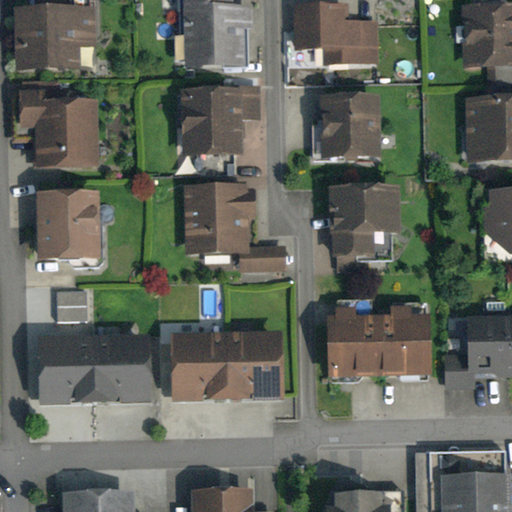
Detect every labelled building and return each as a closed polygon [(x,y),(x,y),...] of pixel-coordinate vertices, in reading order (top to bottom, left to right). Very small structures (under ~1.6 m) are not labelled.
[(185,0),(186,5),(183,5),(185,65),(255,64),(253,3),(235,4),(234,0),(185,0)] [(381,17),(350,18),(349,0),(300,0),(303,39),(304,65),(352,63),(352,62),(383,61),(381,17)] [(511,15),(468,17),(470,69),(511,67),(511,15)] [(80,19),(21,20),(22,74),(81,72),(80,19)] [(240,84),(178,85),(179,165),(241,164),(240,84)] [(34,92),(35,171),(98,170),(97,91),(34,92)] [(375,106),(321,108),(323,165),(377,163),(375,106)] [(511,109),(468,111),(470,167),(511,165),(511,109)] [(242,196),(192,197),(193,255),(243,254),(242,196)] [(389,198),(338,200),(340,260),(369,259),(368,237),(390,236),(389,198)] [(511,202),(494,203),(494,259),(511,259),(511,202)] [(93,205),(43,206),(44,264),(95,263),(93,205)] [(59,299),(58,329),(87,330),(87,299),(59,299)] [(422,326),(377,327),(379,378),(424,376),(422,326)] [(377,327),(332,328),(334,379),(379,378),(377,327)] [(509,329),(471,330),(473,376),(510,375),(509,329)] [(273,345),(225,347),(227,400),(275,398),(273,345)] [(225,347),(178,348),(179,402),(227,400),(225,347)] [(142,349),(93,351),(94,403),(143,402),(142,349)] [(93,351),(44,352),(46,404),(94,403),(93,351)] [(511,511),(511,480),(425,481),(425,511),(511,511)] [(251,511),(251,491),(194,492),(194,511),(251,511)] [(405,511),(405,491),(333,491),(333,511),(405,511)]
